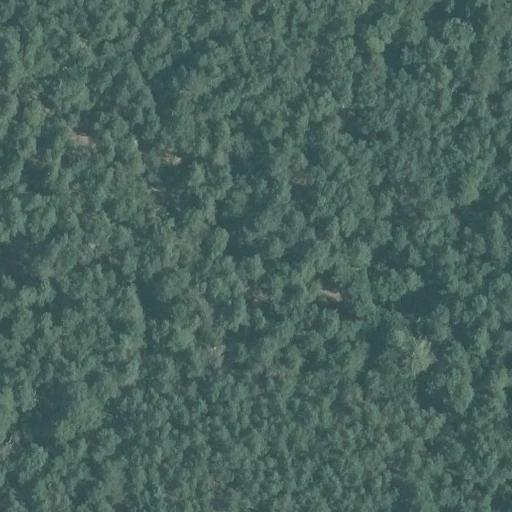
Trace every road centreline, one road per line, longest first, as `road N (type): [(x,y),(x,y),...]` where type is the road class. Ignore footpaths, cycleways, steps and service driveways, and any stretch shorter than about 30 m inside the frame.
road 1 (track): [(462,382),(0,92)]
road 2 (track): [(0,277),(32,316),(87,416),(112,511)]
